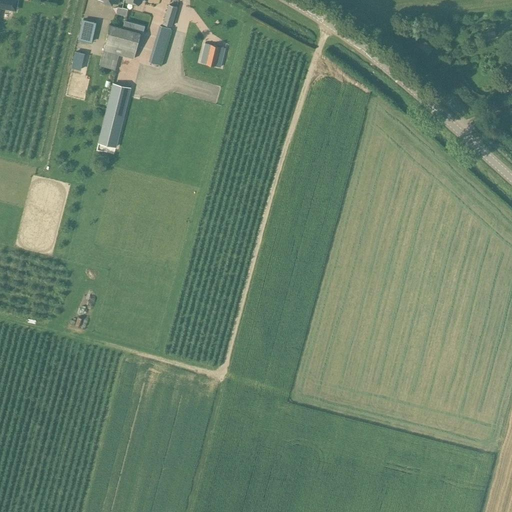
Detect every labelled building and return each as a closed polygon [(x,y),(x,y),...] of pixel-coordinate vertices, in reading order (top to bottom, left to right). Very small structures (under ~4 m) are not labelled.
[(0,0),(0,7),(8,9),(9,0),(0,0)] [(168,4),(162,23),(170,26),(176,7),(176,6),(168,4)] [(116,13),(125,16),(128,8),(119,5),(116,13)] [(90,42),(95,22),(82,18),(77,39),(90,42)] [(104,51),(100,66),(115,70),(119,55),(125,29),(109,24),(102,51),(104,51)] [(150,62),(162,65),(170,27),(158,24),(150,62)] [(125,29),(119,55),(133,59),(140,34),(141,33),(125,29)] [(428,54),(433,47),(424,39),(418,46),(428,54)] [(204,43),(200,58),(206,59),(204,63),(210,65),(210,64),(220,66),(225,48),(204,43)] [(79,70),(84,53),(75,50),(70,67),(79,70)] [(115,149),(120,132),(130,89),(112,85),(98,144),(115,149)] [(186,87),(185,92),(210,100),(212,95),(186,87)]
